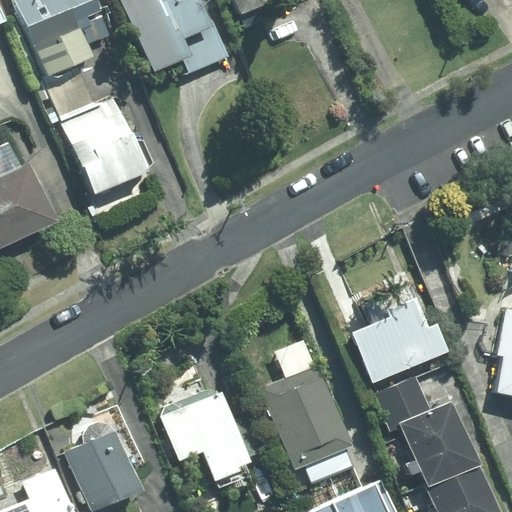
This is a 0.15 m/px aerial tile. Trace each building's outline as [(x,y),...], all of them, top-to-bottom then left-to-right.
[(93,0),(9,0),(41,74),(97,50),(84,20),(99,13),(93,0)] [(118,0),(148,68),(179,55),(186,72),(226,55),(208,12),(201,15),(194,0),(118,0)] [(231,0),(237,13),(265,1),(264,0),(231,0)] [(112,98),(58,121),(89,192),(142,169),(112,98)] [(22,162),(0,172),(0,244),(51,220),(22,162)] [(384,316),(345,332),(386,430),(397,426),(433,511),(493,511),(447,401),(427,409),(408,364),(441,350),(430,323),(420,327),(408,298),(381,309),(384,316)] [(502,356),(494,390),(511,394),(511,309),(504,308),(494,354),(502,356)] [(313,364),(258,387),(292,467),(303,463),(312,483),(347,469),(338,448),(347,444),(313,364)] [(213,385),(155,409),(176,459),(196,450),(208,481),(246,465),(213,385)] [(110,429),(63,449),(88,508),(135,488),(110,429)] [(28,497),(0,508),(0,511),(69,511),(51,468),(21,481),(28,497)] [(392,511),(378,480),(308,511),(392,511)]
